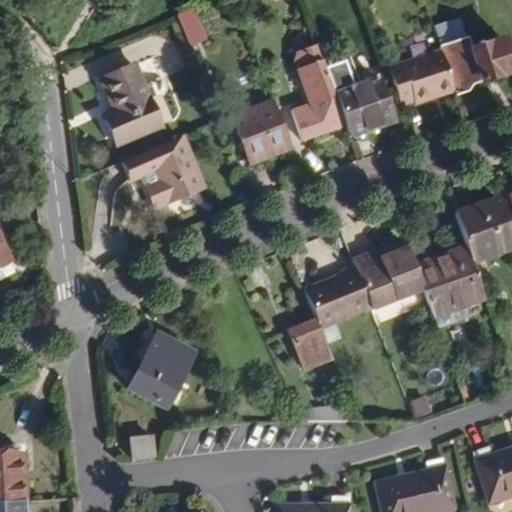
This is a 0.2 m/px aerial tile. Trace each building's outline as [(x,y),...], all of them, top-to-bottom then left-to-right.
[(205,41),(192,9),(175,17),(188,48),(205,41)] [(460,39),(455,23),(435,28),(439,45),(460,39)] [(129,62),(158,54),(153,36),(124,43),(129,62)] [(511,73),(500,39),(466,49),(462,38),(460,39),(437,46),(439,51),(452,92),(454,96),(465,92),(469,85),(511,73)] [(330,91),(313,45),(294,51),(292,62),(309,105),(290,111),(301,143),(344,127),(330,91)] [(105,69),(134,63),(131,49),(102,55),(105,69)] [(452,92),(439,51),(385,70),(398,106),(411,102),(412,106),(452,92)] [(158,127),(131,65),(97,78),(112,112),(101,116),(114,146),(158,127)] [(389,123),(374,76),(330,91),(344,127),(347,139),(389,123)] [(288,150),(270,103),(230,119),(247,165),(288,150)] [(199,190),(177,138),(120,162),(128,181),(139,177),(152,209),(199,190)] [(511,250),(495,199),(452,214),(463,247),(469,263),(511,250)] [(0,277),(12,271),(6,260),(9,259),(0,242),(0,277)] [(469,263),(463,247),(411,266),(422,296),(436,333),(459,324),(455,310),(482,300),(469,263)] [(411,266),(405,250),(378,261),(374,253),(349,262),(352,268),(369,312),(372,317),(422,296),(411,266)] [(369,312),(352,268),(335,274),(335,277),(302,290),(314,319),(319,332),(369,312)] [(319,332),(314,319),(286,330),(302,370),(331,359),(319,332)] [(161,408),(190,355),(154,335),(125,388),(161,408)] [(445,359),(438,338),(429,341),(437,362),(445,359)] [(413,419),(428,414),(422,397),(407,402),(413,419)] [(358,422),(350,404),(295,410),(297,417),(299,421),(358,422)] [(155,460),(150,435),(125,438),(127,462),(155,460)] [(511,448),(489,456),(487,448),(471,454),(487,503),(511,495),(511,448)] [(24,503),(21,454),(0,455),(0,503),(19,503),(24,503)] [(449,511),(452,511),(441,460),(424,464),(425,473),(375,484),(381,511),(449,511)] [(346,511),(347,498),(329,498),(328,507),(276,505),(276,511),(346,511)] [(19,511),(19,503),(0,503),(0,511),(19,511)]
